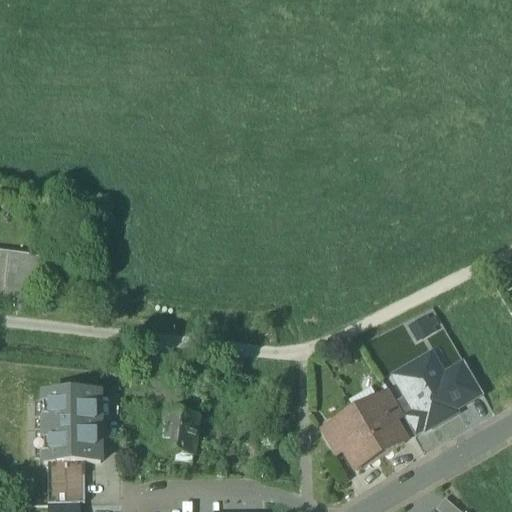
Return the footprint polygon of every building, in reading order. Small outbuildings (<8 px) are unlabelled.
[(68,255),(48,252),(47,262),(67,265),(68,255)] [(9,256),(0,254),(0,289),(5,290),(9,256)] [(40,260),(9,256),(5,290),(36,294),(36,293),(40,260)] [(5,290),(0,289),(0,304),(34,308),(35,302),(36,294),(5,290)] [(44,295),(36,293),(36,294),(35,302),(43,303),(44,295)] [(410,326),(419,342),(437,333),(429,317),(410,326)] [(393,379),(413,413),(426,433),(467,408),(447,375),(445,376),(432,355),(393,379)] [(464,365),(447,375),(467,408),(484,398),(464,365)] [(374,391),(353,403),(358,412),(379,399),(374,391)] [(403,420),(389,395),(377,402),(379,405),(380,405),(392,426),(393,426),(403,420)] [(84,468),(101,467),(98,397),(42,398),(45,469),(48,469),(84,468)] [(392,426),(380,405),(379,405),(377,402),(354,415),(380,460),(404,446),(393,426),(392,426)] [(415,440),(426,433),(413,413),(403,419),(415,440)] [(354,415),(332,428),(334,431),(333,432),(345,453),(345,454),(356,474),(380,460),(354,415)] [(198,420),(166,416),(163,437),(160,437),(158,455),(176,457),(175,464),(191,466),(192,459),(194,459),(198,420)] [(345,453),(333,432),(334,431),(332,428),(320,435),(334,460),(345,454),(345,453)] [(49,508),(51,508),(64,508),(85,507),(84,468),(48,469),(49,508)] [(440,511),(463,511),(446,502),(440,511)]
